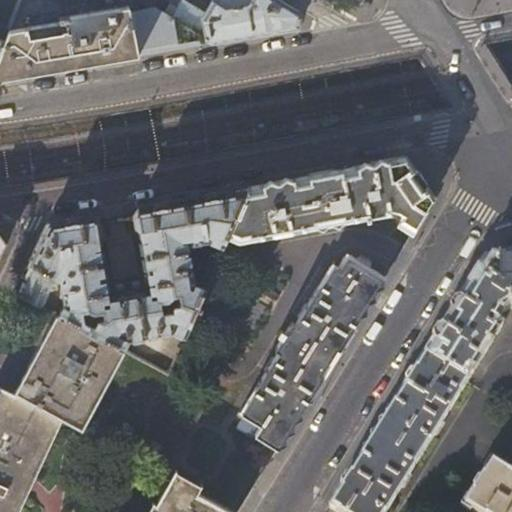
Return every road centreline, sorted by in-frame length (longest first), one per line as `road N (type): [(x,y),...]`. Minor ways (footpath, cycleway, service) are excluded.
road 1 (residential): [(44,195),(498,118)]
road 2 (residential): [(446,30),(0,108)]
road 3 (residential): [(280,511),(506,150)]
